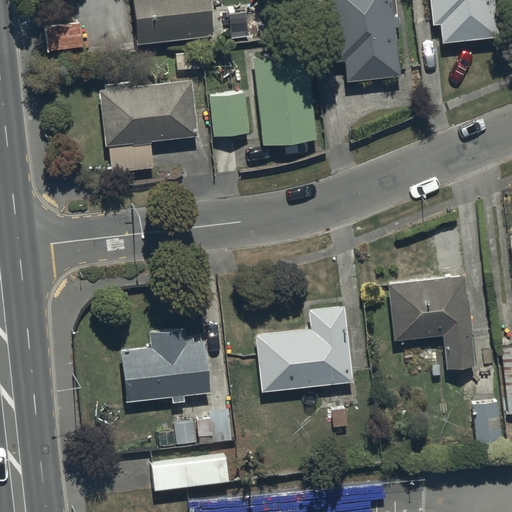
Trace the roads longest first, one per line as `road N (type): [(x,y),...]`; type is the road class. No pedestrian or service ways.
road 1 (residential): [(0,249),(314,210),(511,133)]
road 2 (trunk): [(0,314),(25,511)]
